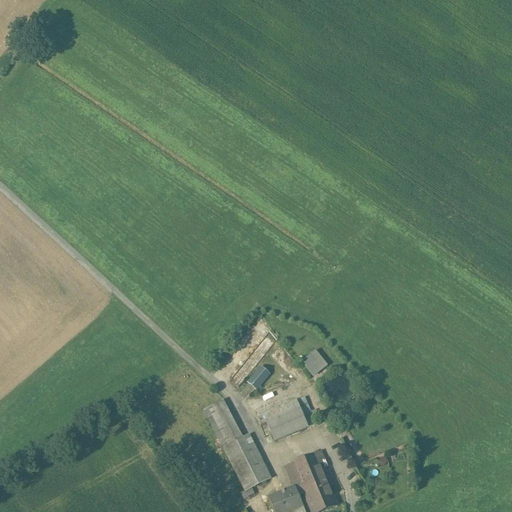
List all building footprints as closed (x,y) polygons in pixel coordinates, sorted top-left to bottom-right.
[(301,362),(314,377),(328,365),(316,350),(301,362)] [(261,368),(247,384),(256,391),(269,375),(261,368)] [(345,377),(340,376),(334,377),(329,380),(326,385),(326,391),(327,397),(330,402),(335,405),(341,406),(347,405),(351,402),(354,397),(355,391),(354,385),(350,380),(345,377)] [(315,425),(304,399),(296,402),(308,428),(315,425)] [(296,402),(262,416),(271,435),(274,443),(308,428),(296,402)] [(242,439),(227,411),(208,421),(223,449),(242,439)] [(271,435),(262,416),(256,419),(265,438),(271,435)] [(242,439),(223,449),(247,498),(258,493),(255,487),(270,480),(248,436),(242,439)] [(332,481),(321,453),(316,455),(327,483),(332,481)] [(327,483),(316,455),(292,465),(301,489),(311,511),(323,511),(337,507),(327,483)] [(301,489),(292,465),(285,468),(293,487),(294,487),(296,491),(301,489)] [(293,487),(268,498),(273,511),(304,511),(296,491),(294,487),(293,487)]
